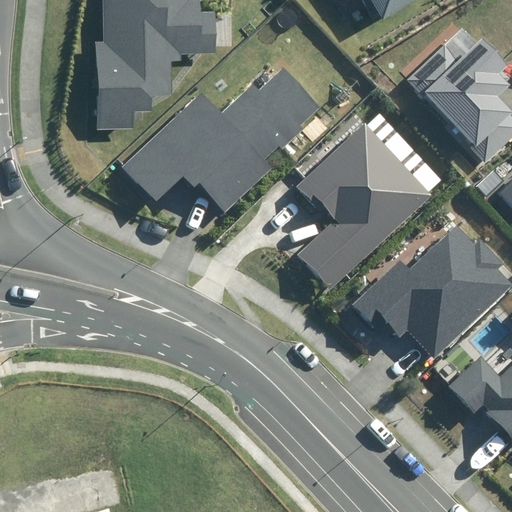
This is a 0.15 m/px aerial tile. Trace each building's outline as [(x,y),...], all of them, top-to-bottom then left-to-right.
[(187,19),(186,0),(106,0),(107,41),(95,41),(96,131),(140,130),(140,115),(156,114),(156,95),(175,95),(174,49),(210,48),(210,18),(187,19)] [(358,0),(370,20),(401,0),(358,0)] [(443,45),(404,84),(484,165),(511,136),(511,120),(488,96),(507,78),(471,42),(455,57),(443,45)] [(318,105),(280,69),(261,89),(252,80),(223,110),(200,88),(122,168),(157,201),(188,169),(223,202),(318,105)] [(424,195),(357,126),(295,184),(330,220),(293,255),(326,289),(424,195)] [(511,177),(496,193),(511,209),(511,177)] [(392,344),(407,331),(434,361),(511,294),(494,274),(504,265),(481,239),(473,246),(456,226),(404,271),(398,264),(346,309),(363,327),(371,320),(392,344)] [(511,368),(509,371),(490,350),(447,390),(471,416),(479,409),(511,444),(511,368)]
